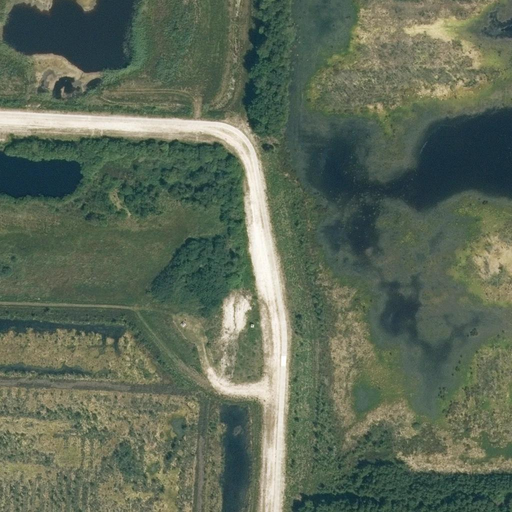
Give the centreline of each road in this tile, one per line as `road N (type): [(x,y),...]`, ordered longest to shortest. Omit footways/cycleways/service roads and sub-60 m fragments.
road 1 (track): [(274,394),(275,335),(253,182),(240,150)]
road 2 (track): [(240,150),(201,131),(0,120)]
